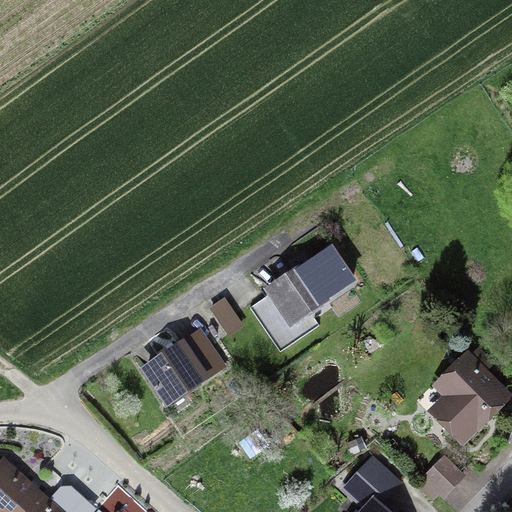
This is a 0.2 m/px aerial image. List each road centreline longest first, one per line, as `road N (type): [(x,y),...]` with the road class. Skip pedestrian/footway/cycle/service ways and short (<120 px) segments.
road 1 (residential): [(43,403),(367,182)]
road 2 (residential): [(166,511),(43,403)]
